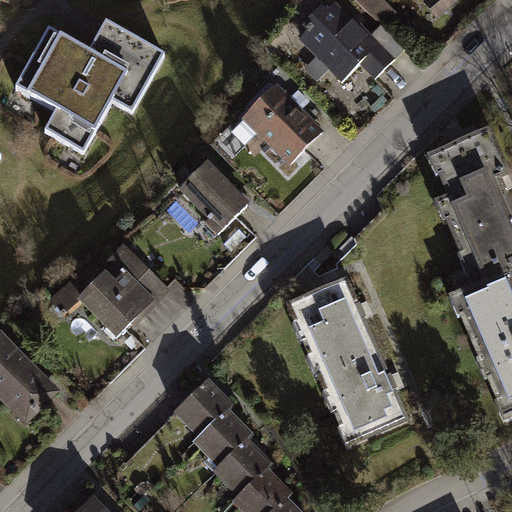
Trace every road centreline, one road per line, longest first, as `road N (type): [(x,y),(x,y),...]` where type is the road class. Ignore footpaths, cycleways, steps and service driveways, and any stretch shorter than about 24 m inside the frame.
road 1 (residential): [(27,511),(511,33)]
road 2 (residential): [(404,511),(511,459)]
